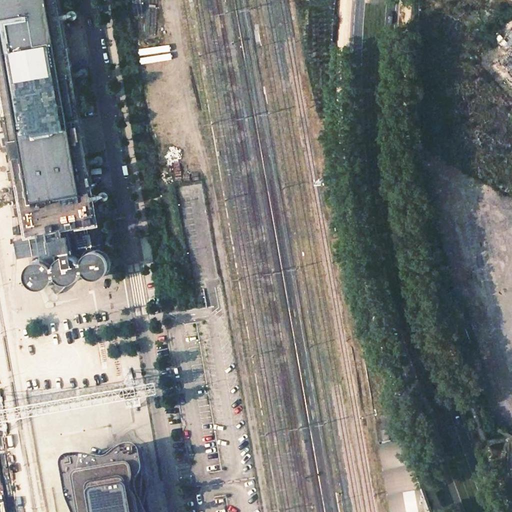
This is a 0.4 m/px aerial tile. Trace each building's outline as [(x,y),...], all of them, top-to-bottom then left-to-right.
[(99,223),(60,0),(0,0),(0,72),(28,235),(44,233),(98,223),(99,223)] [(112,261),(111,258),(109,255),(108,253),(104,251),(102,250),(102,249),(103,248),(99,224),(98,224),(98,223),(44,233),(44,234),(48,259),(49,259),(49,261),(46,260),(44,259),(39,259),(35,260),(31,262),(30,264),(28,266),(27,270),(26,273),(27,278),(29,282),(32,284),(33,285),(37,287),(42,287),(46,287),(48,286),(51,283),(53,280),(55,277),(55,274),(56,274),(59,279),(56,283),(51,286),(57,295),(60,293),(64,289),(68,284),(69,282),(70,283),(72,282),(75,281),(78,279),(82,275),(83,273),(83,269),(84,269),(86,272),(89,275),(92,277),(97,278),(101,277),(104,276),(107,274),(108,273),(110,270),(111,268),(112,265),(112,261)] [(463,326),(457,328),(463,346),(469,344),(463,326)] [(27,383),(41,383),(40,352),(25,353),(27,383)] [(406,439),(381,443),(392,511),(431,511),(432,511),(406,439)] [(74,458),(69,460),(67,462),(65,464),(65,467),(64,469),(65,471),(70,500),(71,502),(72,504),(74,506),(76,507),(78,509),(78,511),(149,511),(148,507),(148,505),(148,502),(147,501),(147,499),(148,497),(148,495),(148,493),(148,490),(147,488),(147,487),(146,481),(142,454),(141,451),(140,449),(138,448),(136,448),(135,448),(134,448),(133,449),(128,451),(123,453),(120,454),(115,456),(111,457),(105,458),(81,458),(77,458),(74,458)] [(0,488),(0,511),(8,511),(5,493),(1,489),(0,488)]
